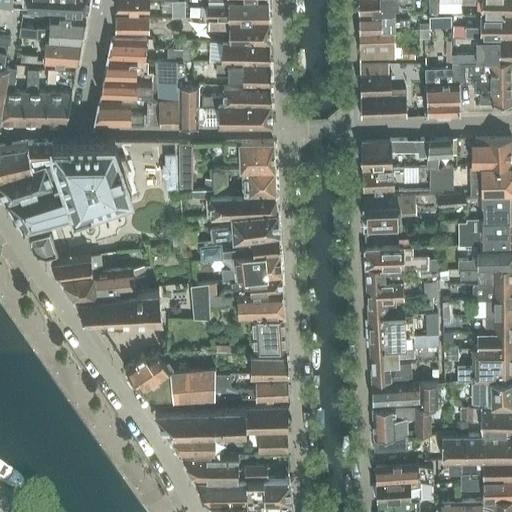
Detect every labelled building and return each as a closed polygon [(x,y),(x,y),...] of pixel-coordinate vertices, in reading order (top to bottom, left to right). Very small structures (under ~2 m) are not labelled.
[(149,0),(118,0),(116,10),(150,11),(149,0)] [(173,11),(173,0),(161,0),(162,11),(173,11)] [(200,16),(209,16),(270,17),(268,0),(227,0),(227,4),(207,3),(207,5),(200,5),(200,16)] [(414,5),(413,0),(359,0),(359,11),(395,10),(395,5),(414,5)] [(429,0),(429,10),(429,12),(430,12),(439,12),(438,0),(429,0)] [(511,14),(511,0),(461,0),(462,1),(481,2),(480,12),(480,13),(511,14)] [(359,11),(360,28),(396,28),(410,27),(410,18),(395,18),(395,10),(359,11)] [(430,12),(429,12),(429,10),(415,10),(415,24),(420,24),(420,27),(424,27),(430,27),(430,12)] [(511,37),(511,14),(480,13),(480,26),(453,26),(453,35),(480,35),(480,37),(511,37)] [(46,37),(82,39),(87,15),(50,14),(49,26),(37,26),(21,25),(19,35),(37,36),(37,37),(46,37)] [(148,17),(116,15),(116,32),(149,33),(150,17),(148,17)] [(230,29),(230,39),(270,40),(270,17),(209,16),(209,28),(230,29)] [(396,46),(396,28),(360,28),(360,57),(396,57),(396,46)] [(0,120),(2,121),(10,67),(10,65),(5,64),(8,42),(9,42),(11,35),(0,32),(0,120)] [(146,59),(147,37),(116,35),(112,34),(107,56),(146,59)] [(77,63),(82,39),(46,37),(45,59),(37,58),(37,54),(22,53),(21,60),(77,63)] [(453,60),(459,60),(511,58),(511,37),(480,37),(477,37),(477,51),(452,52),(453,60)] [(183,38),(182,58),(183,58),(191,58),(192,39),(183,38)] [(218,57),(218,39),(206,39),(206,57),(218,57)] [(270,60),(270,40),(230,39),(223,39),(222,60),(270,60)] [(403,57),(415,58),(415,49),(403,49),(403,57)] [(107,58),(104,73),(157,76),(156,72),(146,71),(146,59),(107,56),(107,58)] [(177,58),(155,59),(156,72),(157,76),(158,88),(159,99),(160,123),(179,123),(177,64),(177,60),(177,58)] [(177,60),(177,64),(179,123),(198,122),(197,86),(189,86),(189,83),(183,58),(182,58),(177,58),(177,60)] [(460,80),(474,80),(474,90),(480,90),(480,102),(511,101),(511,58),(459,60),(459,62),(460,80)] [(231,83),(243,83),(270,84),(270,60),(222,60),(216,60),(216,72),(228,72),(228,75),(231,75),(231,83)] [(391,70),(389,70),(389,60),(360,61),(361,116),(408,115),(407,86),(391,87),(391,70)] [(460,80),(459,62),(453,62),(453,65),(426,66),(428,114),(461,113),(460,80)] [(2,121),(22,121),(27,95),(27,89),(15,89),(17,67),(10,67),(2,121)] [(22,121),(45,121),(48,106),(45,106),(48,89),(39,89),(39,68),(28,68),(27,89),(27,95),(22,121)] [(48,81),(56,81),(56,69),(48,69),(48,81)] [(138,86),(158,88),(157,76),(104,73),(99,94),(137,96),(138,86)] [(223,83),(223,94),(199,93),(200,106),(203,105),(219,105),(272,102),(272,101),(270,84),(243,83),(231,83),(223,83)] [(45,106),(48,106),(45,121),(66,121),(72,89),(48,89),(45,106)] [(144,122),(144,113),(131,113),(131,103),(136,104),(137,98),(132,98),(99,97),(94,121),(144,122)] [(160,123),(159,99),(148,99),(147,123),(160,123)] [(272,102),(219,105),(203,105),(203,122),(214,122),(219,122),(272,122),(272,102)] [(471,164),(481,164),(511,164),(511,136),(476,135),(476,139),(471,139),(471,164)] [(429,137),(429,143),(428,149),(428,157),(427,166),(427,167),(431,167),(431,189),(443,189),(443,187),(453,187),(453,165),(442,165),(442,166),(439,167),(439,155),(453,155),(453,136),(429,137)] [(428,149),(429,143),(429,137),(392,137),(362,138),(362,167),(392,165),(392,149),(395,149),(395,155),(412,155),(413,147),(415,147),(414,156),(428,157),(428,149)] [(0,174),(49,158),(48,140),(48,139),(29,139),(28,140),(0,145),(0,174)] [(114,139),(48,140),(49,158),(0,174),(0,184),(25,225),(27,224),(33,234),(32,241),(39,251),(48,253),(51,258),(60,257),(47,219),(72,212),(73,214),(133,194),(114,139)] [(226,155),(239,155),(240,167),(243,167),(275,167),(274,139),(239,139),(225,139),(226,155)] [(178,187),(177,151),(165,151),(165,162),(163,162),(163,165),(162,165),(162,174),(164,174),(164,177),(165,177),(166,188),(178,187)] [(511,164),(481,164),(482,192),(511,191),(511,164)] [(394,165),(392,165),(362,167),(364,189),(395,188),(394,165)] [(228,166),(213,167),(213,188),(214,190),(228,190),(228,166)] [(274,167),(275,167),(243,167),(244,189),(275,189),(274,167)] [(511,242),(511,191),(482,192),(478,192),(478,200),(478,206),(484,206),(484,218),(478,219),(478,244),(511,242)] [(276,192),(210,193),(211,213),(232,211),(278,207),(278,206),(277,206),(276,192)] [(466,193),(438,192),(438,206),(467,205),(466,193)] [(365,223),(401,222),(401,213),(416,213),(416,193),(365,194),(365,223)] [(211,238),(233,235),(279,229),(278,207),(232,211),(232,224),(210,226),(211,238)] [(198,240),(196,228),(183,230),(183,234),(184,242),(198,240)] [(279,237),(242,241),(243,247),(223,249),(222,241),(200,243),(202,259),(234,255),(280,250),(279,237)] [(511,266),(511,242),(478,244),(477,257),(458,256),(458,267),(460,267),(511,266)] [(365,247),(366,265),(404,265),(416,265),(416,267),(421,267),(429,266),(429,254),(413,254),(413,246),(365,247)] [(224,280),(232,279),(236,279),(282,273),(280,250),(234,255),(235,266),(223,268),(224,280)] [(91,253),(60,257),(51,258),(62,274),(103,269),(101,251),(91,252),(91,253)] [(456,275),(454,261),(438,262),(440,277),(456,275)] [(62,274),(76,296),(137,288),(135,275),(146,274),(145,264),(134,265),(103,269),(62,274)] [(405,279),(404,265),(366,265),(367,281),(404,279),(405,279)] [(511,280),(511,266),(460,267),(461,277),(478,277),(478,282),(511,280)] [(211,304),(238,303),(283,299),(283,289),(282,273),(236,279),(232,279),(232,284),(222,285),(223,293),(210,294),(211,304)] [(421,279),(422,293),(434,292),(433,278),(421,279)] [(403,297),(405,297),(404,279),(367,281),(368,299),(403,297)] [(475,298),(486,299),(511,297),(511,280),(478,282),(475,282),(475,298)] [(192,283),(195,317),(210,317),(209,281),(192,283)] [(137,288),(76,296),(91,316),(163,316),(160,285),(137,288)] [(404,312),(403,297),(368,299),(369,314),(404,312)] [(511,314),(511,297),(486,299),(486,316),(511,314)] [(252,315),(252,328),(253,347),(285,347),(285,329),(284,316),(283,299),(238,303),(239,316),(252,315)] [(370,331),(408,328),(408,329),(414,329),(413,312),(404,312),(369,314),(370,331)] [(511,314),(486,316),(486,332),(511,330),(511,314)] [(450,315),(450,323),(463,323),(462,315),(450,315)] [(371,348),(409,346),(415,346),(414,329),(408,329),(408,328),(370,331),(371,348)] [(478,345),(486,345),(511,344),(511,330),(486,332),(478,332),(478,345)] [(472,353),(473,353),(473,362),(458,362),(458,380),(472,380),(482,380),(511,378),(511,344),(486,345),(478,345),(472,345),(472,353)] [(415,346),(409,346),(371,348),(372,363),(400,362),(400,356),(415,355),(415,346)] [(251,373),(255,373),(289,371),(288,351),(251,351),(251,373)] [(126,366),(144,392),(171,369),(170,368),(174,365),(169,358),(165,361),(158,352),(152,353),(147,356),(145,353),(126,366)] [(372,380),(408,378),(408,370),(412,369),(412,361),(400,362),(372,363),(372,380)] [(215,396),(215,372),(215,364),(171,369),(144,392),(149,399),(151,401),(154,402),(215,396)] [(252,396),(256,396),(289,394),(289,371),(255,373),(256,387),(235,387),(231,384),(231,395),(244,395),(252,396)] [(215,372),(215,396),(231,396),(231,395),(231,384),(230,372),(215,372)] [(478,393),(478,403),(511,405),(511,378),(482,380),(482,393),(478,393)] [(437,382),(420,382),(421,405),(436,405),(437,405),(438,405),(438,381),(437,382)] [(373,402),(419,401),(420,382),(419,382),(372,383),(373,402)] [(481,418),(481,432),(511,432),(511,405),(478,403),(467,402),(467,418),(481,418)] [(246,430),(288,429),(288,404),(246,405),(246,430)] [(374,406),(374,435),(408,435),(408,418),(414,417),(414,435),(431,433),(430,405),(420,405),(415,405),(415,404),(374,406)] [(215,431),(246,430),(246,405),(214,406),(215,431)] [(215,431),(214,406),(154,408),(170,432),(171,432),(215,431)] [(288,449),(288,429),(246,430),(247,450),(288,449)] [(180,448),(182,453),(215,452),(215,431),(171,432),(180,448)] [(511,432),(481,432),(443,433),(442,458),(449,459),(462,459),(511,457),(511,432)] [(375,449),(376,449),(408,449),(408,435),(374,436),(375,449)] [(183,456),(196,477),(238,476),(238,453),(215,452),(182,453),(183,456)] [(511,475),(511,457),(462,459),(462,472),(471,471),(471,476),(511,475)] [(449,459),(449,473),(461,473),(461,472),(462,472),(462,459),(449,459)] [(245,463),(245,476),(268,475),(268,462),(245,463)] [(376,464),(377,481),(422,479),(434,481),(434,466),(423,463),(376,464)] [(483,486),(483,497),(511,496),(511,475),(471,476),(471,471),(462,472),(461,472),(461,473),(461,487),(483,486)] [(276,500),(292,500),(288,474),(268,475),(245,476),(238,476),(196,477),(210,502),(276,500)] [(422,479),(377,481),(378,500),(378,511),(420,511),(420,497),(420,487),(423,487),(422,479)] [(511,511),(511,496),(483,497),(441,498),(441,507),(440,511),(511,511)] [(284,511),(277,511),(276,500),(210,502),(216,511),(293,511),(284,511)]
